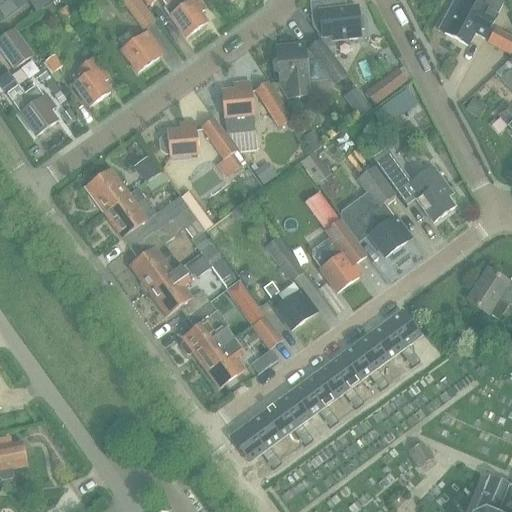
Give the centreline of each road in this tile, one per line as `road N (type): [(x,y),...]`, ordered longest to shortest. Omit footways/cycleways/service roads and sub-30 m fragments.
road 1 (residential): [(212,434),(497,217)]
road 2 (residential): [(35,188),(274,18),(286,0)]
road 3 (residential): [(212,434),(35,188)]
road 4 (residential): [(497,217),(384,0)]
road 5 (tertiary): [(133,511),(0,324)]
